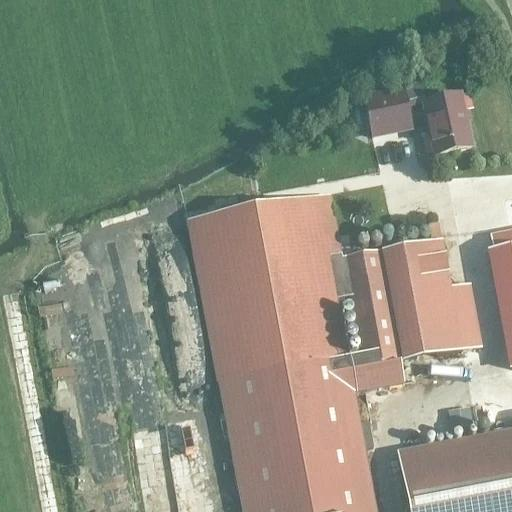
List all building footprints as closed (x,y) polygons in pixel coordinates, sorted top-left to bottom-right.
[(474,152),(462,98),(421,107),(433,161),(474,152)] [(400,134),(392,104),(365,110),(373,141),(400,134)] [(373,511),(353,396),(346,361),(335,302),(346,300),(338,262),(341,261),(330,198),(187,224),(239,511),(373,511)] [(400,364),(460,353),(480,349),(469,286),(448,290),(440,244),(380,254),(400,364)] [(506,266),(498,268),(511,345),(511,248),(503,250),(506,266)] [(400,364),(380,254),(341,261),(338,262),(346,300),(356,359),(358,371),(398,364),(400,364)] [(356,359),(346,361),(353,396),(402,387),(398,364),(358,371),(356,359)] [(511,417),(511,437),(397,458),(406,511),(511,511),(511,416),(511,417)] [(171,487),(169,440),(148,441),(150,488),(171,487)]
